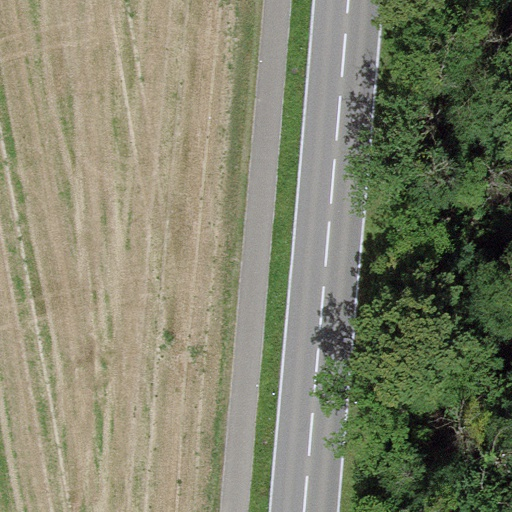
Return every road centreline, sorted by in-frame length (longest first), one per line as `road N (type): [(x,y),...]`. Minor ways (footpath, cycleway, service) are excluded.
road 1 (track): [(235,511),(278,0)]
road 2 (primary): [(305,511),(348,0)]
